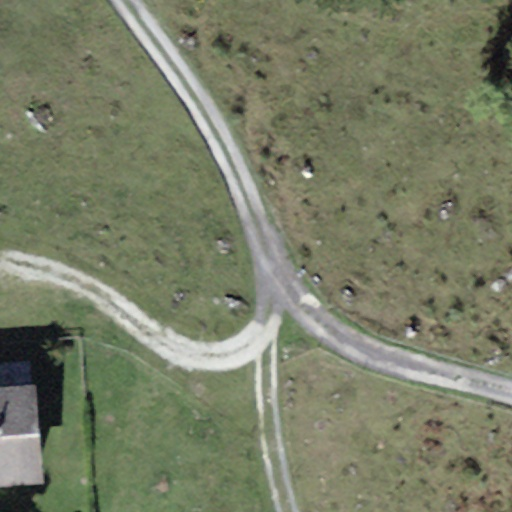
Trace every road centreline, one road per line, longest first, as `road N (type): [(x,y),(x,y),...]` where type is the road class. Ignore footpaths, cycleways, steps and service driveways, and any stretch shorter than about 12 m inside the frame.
road 1 (track): [(129,0),(216,125),(248,199),(279,285),(266,343),(193,356),(76,274),(13,255)]
road 2 (track): [(279,285),(342,345),(511,390)]
road 3 (track): [(266,343),(282,511)]
